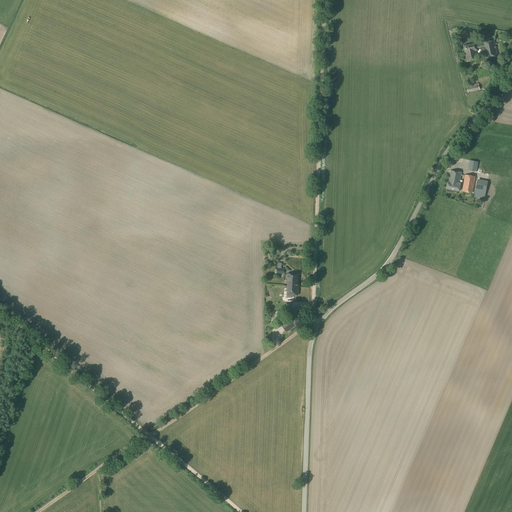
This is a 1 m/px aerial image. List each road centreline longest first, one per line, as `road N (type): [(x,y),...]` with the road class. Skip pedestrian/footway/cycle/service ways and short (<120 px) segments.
road 1 (unclassified): [(303,511),(309,350),(318,325),(391,258),(444,154),(511,63)]
road 2 (track): [(312,322),(324,0)]
road 3 (track): [(149,436),(312,322)]
road 4 (track): [(149,436),(0,308)]
road 5 (track): [(147,434),(39,511)]
